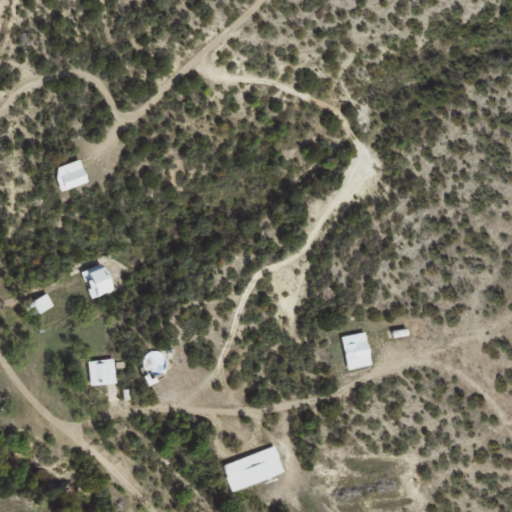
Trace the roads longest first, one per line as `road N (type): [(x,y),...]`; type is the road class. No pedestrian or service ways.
road 1 (residential): [(363,0),(268,80),(193,110),(37,115),(0,158),(133,458),(138,511)]
road 2 (residential): [(133,458),(389,408),(489,378),(511,345)]
